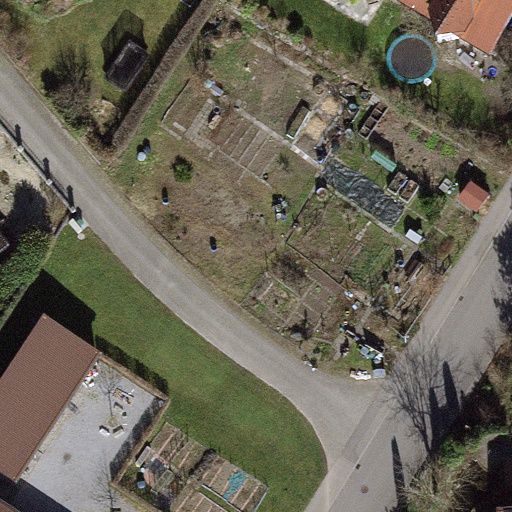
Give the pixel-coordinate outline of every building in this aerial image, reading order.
[(61,0),(79,21),(101,3),(104,0),(61,0)] [(376,0),(420,29),(439,0),(376,0)] [(511,0),(439,0),(420,29),(506,89),(511,79),(511,0)] [(0,226),(0,268),(19,250),(0,226)] [(100,360),(44,325),(0,392),(0,470),(16,482),(100,360)]
